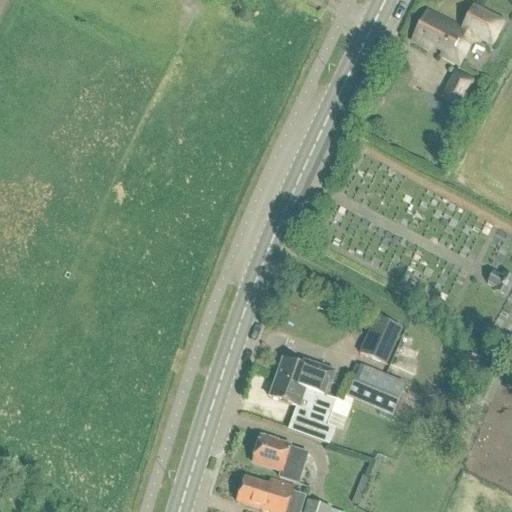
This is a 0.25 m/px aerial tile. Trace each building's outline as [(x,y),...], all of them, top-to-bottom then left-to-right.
[(427,15),(411,44),(428,53),(431,48),(442,54),(439,59),(457,69),(473,40),(491,50),(504,26),(474,10),(461,33),(427,15)] [(459,113),(473,83),(454,77),(437,100),(459,113)] [(493,276),(487,285),(497,290),(495,294),(504,299),(511,285),(511,282),(504,278),(502,281),(493,276)] [(374,320),(358,356),(386,368),(402,332),(374,320)] [(420,336),(413,365),(425,368),(433,339),(420,336)] [(311,367),(309,373),(281,363),(274,383),(326,402),(327,399),(336,375),(333,374),(311,367)] [(346,400),(393,419),(406,386),(359,367),(346,400)] [(268,402),(297,412),(290,434),(329,448),(334,432),(325,429),(331,416),(347,421),(351,409),(327,399),(326,402),(274,383),(268,402)] [(307,457),(289,451),(289,450),(276,445),(277,443),(263,438),(262,440),(260,440),(251,465),(279,475),(277,481),(296,487),(307,457)] [(324,473),(329,449),(315,445),(309,469),(324,473)] [(235,505),(256,511),(301,511),(306,499),(293,495),(294,490),(270,481),(268,488),(243,480),(235,505)] [(334,511),(331,511),(307,503),(303,511),(334,511)]
